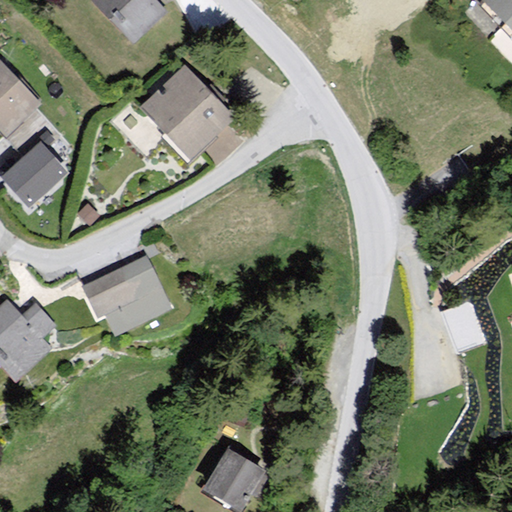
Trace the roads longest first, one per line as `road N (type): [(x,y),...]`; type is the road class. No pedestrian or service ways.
road 1 (residential): [(337,511),(373,249),(359,183),(321,110)]
road 2 (residential): [(321,110),(210,182),(70,256),(38,259),(0,234)]
road 3 (residential): [(321,110),(285,54),(235,0)]
